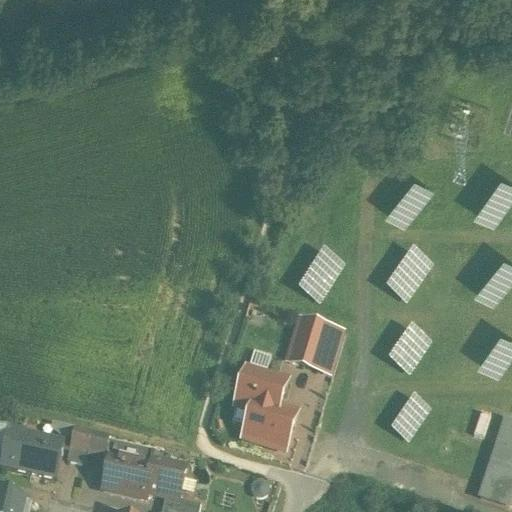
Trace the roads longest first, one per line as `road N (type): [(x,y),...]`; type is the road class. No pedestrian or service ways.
road 1 (track): [(360,388),(511,388)]
road 2 (track): [(364,319),(511,319)]
road 3 (track): [(367,236),(511,238)]
